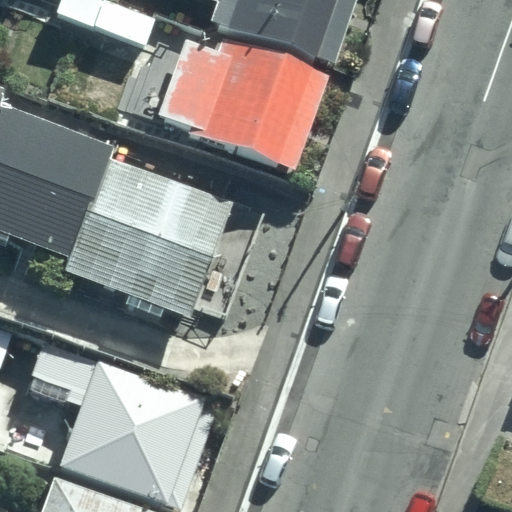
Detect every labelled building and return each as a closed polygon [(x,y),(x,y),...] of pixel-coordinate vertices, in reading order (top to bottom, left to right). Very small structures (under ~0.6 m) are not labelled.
[(103,0),(57,0),(53,14),(144,48),(155,19),(103,0)] [(354,0),(204,0),(215,4),(209,22),(331,65),(354,0)] [(292,173),(328,76),(216,35),(210,50),(183,41),(155,116),(190,129),(188,134),(292,173)] [(0,103),(0,97),(2,91),(0,90),(0,240),(6,243),(8,236),(65,258),(61,270),(126,295),(122,306),(155,319),(159,309),(185,319),(189,308),(224,321),(263,219),(107,158),(111,146),(0,103)] [(0,373),(8,377),(28,331),(0,319),(0,373)] [(142,511),(52,479),(41,511),(142,511)]
